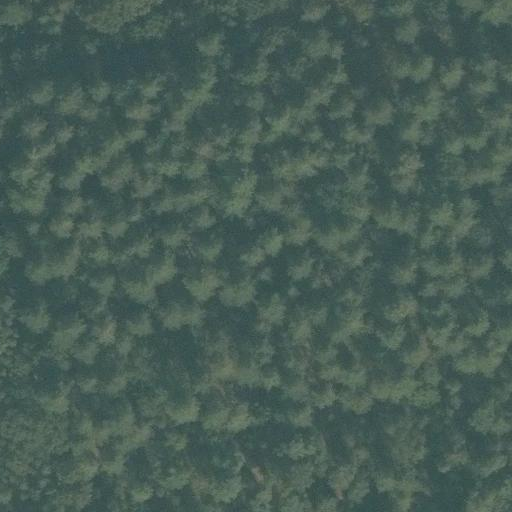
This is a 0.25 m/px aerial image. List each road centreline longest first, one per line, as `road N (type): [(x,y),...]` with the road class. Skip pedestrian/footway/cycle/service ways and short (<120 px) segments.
road 1 (track): [(0,240),(70,511)]
road 2 (track): [(0,51),(203,0)]
